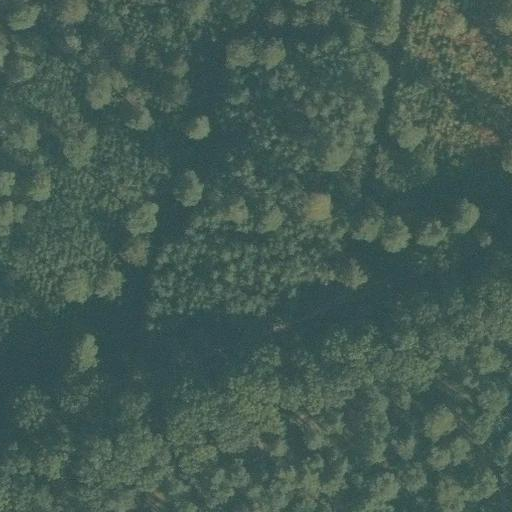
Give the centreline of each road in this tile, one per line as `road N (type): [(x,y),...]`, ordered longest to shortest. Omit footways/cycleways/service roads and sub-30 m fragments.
road 1 (track): [(0,433),(511,232)]
road 2 (track): [(511,320),(10,511)]
road 3 (track): [(336,301),(407,0)]
road 4 (track): [(353,382),(350,511)]
